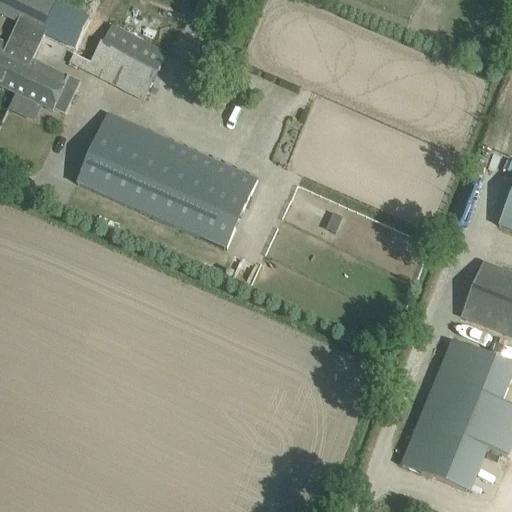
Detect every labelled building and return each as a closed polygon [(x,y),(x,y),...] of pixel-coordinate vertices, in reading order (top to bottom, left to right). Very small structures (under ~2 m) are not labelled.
[(0,0),(0,14),(18,23),(43,35),(57,6),(58,4),(50,0),(0,0)] [(43,35),(45,36),(44,38),(54,43),(69,12),(57,6),(43,35)] [(0,87),(16,95),(31,61),(33,62),(44,38),(45,36),(43,35),(18,23),(7,46),(0,42),(0,87)] [(111,27),(91,63),(86,71),(144,101),(167,56),(111,27)] [(31,61),(16,95),(66,118),(81,85),(33,62),(31,61)] [(256,182),(108,114),(77,186),(225,251),(256,182)] [(511,195),(499,228),(511,233),(511,195)] [(511,339),(511,276),(484,265),(462,319),(511,339)] [(482,449),(506,459),(511,445),(511,410),(502,406),(511,380),(511,367),(452,344),(402,467),(464,493),(482,449)]
